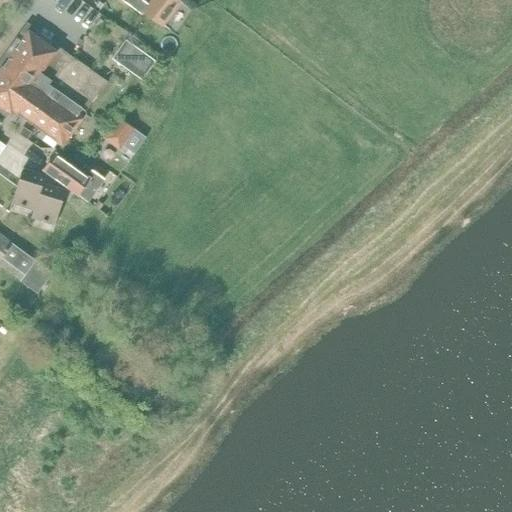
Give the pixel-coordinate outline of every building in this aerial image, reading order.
[(142,0),(123,0),(140,13),(147,3),(142,0)] [(178,0),(150,0),(143,11),(162,25),(164,23),(174,30),(188,10),(178,3),(180,1),(178,0)] [(0,71),(0,110),(3,113),(6,108),(10,111),(13,107),(62,143),(80,119),(78,117),(83,110),(85,112),(108,81),(38,30),(33,36),(29,33),(27,36),(22,32),(9,50),(14,53),(12,56),(11,55),(1,67),(3,69),(1,72),(0,71)] [(125,39),(113,56),(140,76),(152,58),(125,39)] [(119,118),(107,134),(118,142),(130,126),(119,118)] [(55,152),(44,167),(78,192),(89,177),(55,152)] [(35,208),(44,181),(46,173),(23,166),(12,200),(21,203),(20,204),(24,205),(24,204),(35,208)] [(44,181),(35,208),(32,215),(43,218),(43,220),(46,221),(46,220),(55,222),(66,188),(44,181)] [(0,262),(22,278),(20,280),(37,293),(52,272),(12,243),(0,234),(0,262)]
